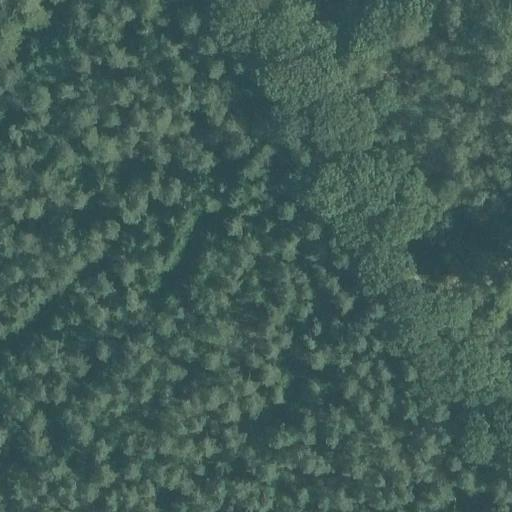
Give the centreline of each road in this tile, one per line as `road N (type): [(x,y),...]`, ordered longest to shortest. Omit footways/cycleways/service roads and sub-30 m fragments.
road 1 (track): [(286,65),(434,314)]
road 2 (track): [(434,314),(511,449)]
